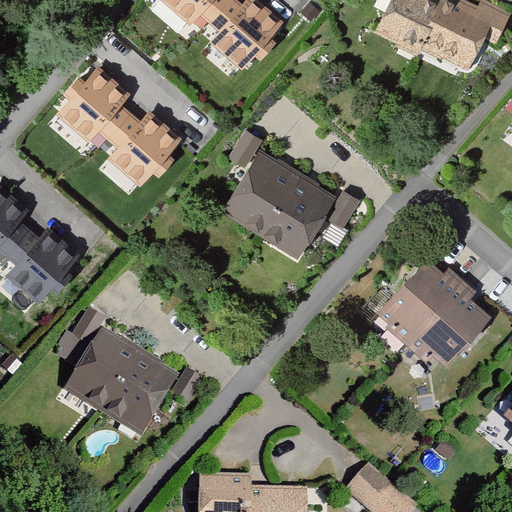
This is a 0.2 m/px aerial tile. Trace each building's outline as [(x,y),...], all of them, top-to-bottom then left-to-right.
[(192,48),(235,0),(159,0),(150,11),(192,48)] [(290,33),(249,0),(235,0),(192,48),(238,89),(290,33)] [(419,48),(441,0),(389,0),(372,35),(415,56),(419,48)] [(493,14),(462,0),(441,0),(419,48),(465,70),(493,14)] [(91,165),(138,105),(98,70),(49,129),(91,165)] [(182,142),(138,105),(91,165),(131,201),(182,142)] [(229,154),(247,165),(264,138),(246,127),(229,154)] [(256,236),(295,175),(258,152),(218,214),(256,236)] [(335,199),(295,175),(256,236),(295,259),(335,199)] [(0,269),(40,225),(0,190),(0,269)] [(86,259),(40,225),(0,269),(0,299),(30,325),(86,259)] [(443,274),(425,261),(410,277),(407,274),(373,314),(383,323),(381,326),(403,345),(459,280),(447,271),(443,274)] [(473,290),(459,280),(403,345),(424,363),(429,357),(442,368),(487,315),(466,299),(473,290)] [(101,417),(139,354),(100,331),(62,394),(101,417)] [(177,377),(139,354),(101,417),(140,439),(177,377)] [(511,409),(502,421),(511,429),(511,431),(509,435),(511,437),(511,409)] [(370,462),(346,487),(372,511),(412,511),(418,506),(370,462)] [(249,511),(250,489),(250,476),(197,475),(196,511),(249,511)] [(304,511),(305,490),(250,489),(249,511),(304,511)]
